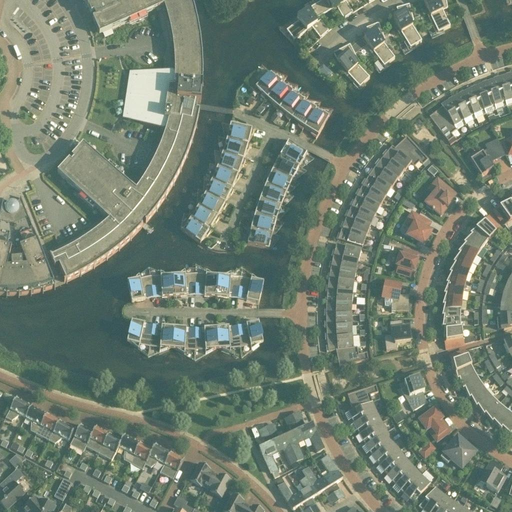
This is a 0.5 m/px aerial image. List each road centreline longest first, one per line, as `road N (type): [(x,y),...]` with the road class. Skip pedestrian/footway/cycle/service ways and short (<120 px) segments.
road 1 (residential): [(511,462),(465,430),(439,396),(422,352),(419,312),(443,234),(479,192),(511,173)]
road 2 (residential): [(362,492),(319,421),(300,314)]
road 3 (residential): [(345,166),(397,108),(482,58)]
road 4 (residential): [(300,314),(130,312)]
road 5 (residential): [(300,314),(312,237),(345,166)]
